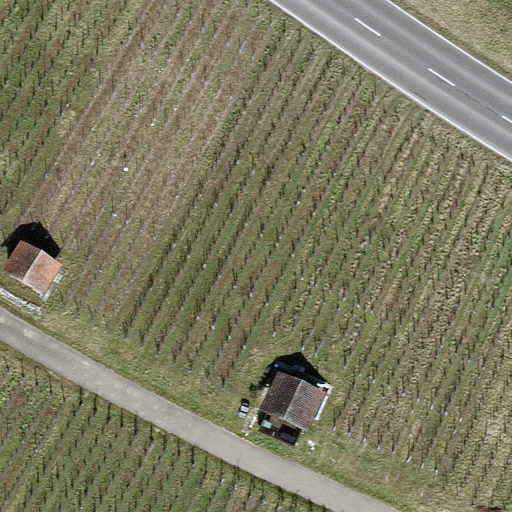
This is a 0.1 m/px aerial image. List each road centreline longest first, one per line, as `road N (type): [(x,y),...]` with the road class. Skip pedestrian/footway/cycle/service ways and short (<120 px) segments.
road 1 (track): [(362,511),(0,314)]
road 2 (primary): [(346,0),(511,111)]
